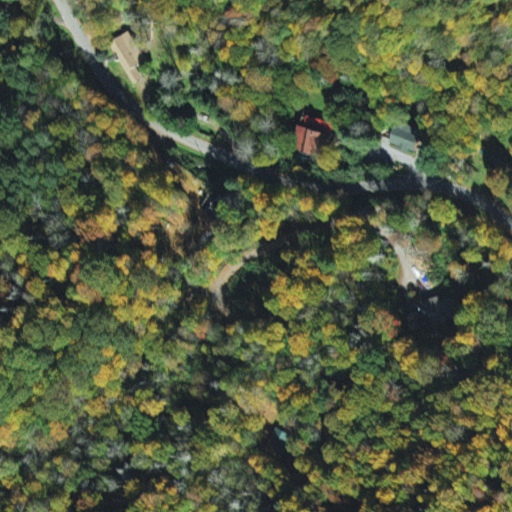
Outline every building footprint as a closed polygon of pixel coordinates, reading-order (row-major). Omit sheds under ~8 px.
[(145,80),(140,68),(150,63),(136,32),(114,42),(133,85),(145,80)] [(336,124),(308,117),(306,126),(302,125),(296,151),(327,159),(336,124)] [(390,145),(404,150),(401,157),(407,159),(410,152),(418,155),(428,132),(400,121),(390,145)] [(429,315),(449,310),(445,295),(425,301),(429,315)] [(286,453),(295,436),(278,428),(270,445),(286,453)]
